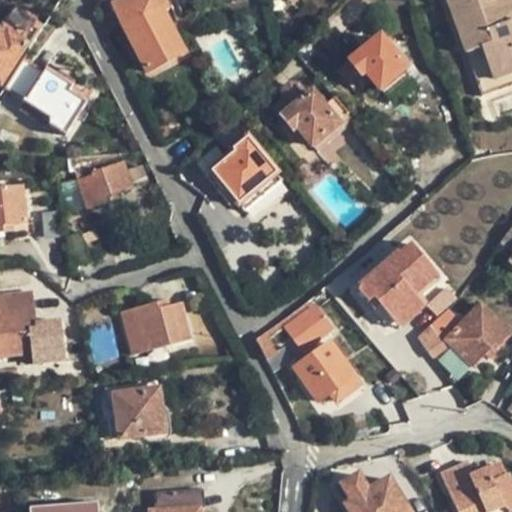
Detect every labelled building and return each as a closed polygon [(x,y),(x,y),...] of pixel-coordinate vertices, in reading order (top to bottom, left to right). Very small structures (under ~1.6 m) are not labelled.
[(124,0),(112,6),(146,72),(181,54),(161,13),(166,11),(161,0),(124,0)] [(191,8),(187,0),(174,0),(180,13),(191,8)] [(496,78),(511,72),(511,13),(507,0),(449,0),(468,52),(484,46),(496,78)] [(38,34),(43,25),(11,5),(4,15),(38,34)] [(0,85),(3,87),(21,59),(38,34),(4,15),(0,20),(0,85)] [(379,89),(381,87),(403,68),(404,68),(379,36),(337,70),(342,77),(354,68),(359,75),(364,71),(379,89)] [(511,84),(511,72),(496,78),(484,46),(468,52),(484,95),(511,84)] [(42,72),(21,59),(3,87),(23,101),(22,103),(49,120),(46,125),(63,136),(84,104),(68,93),(71,87),(58,77),(61,71),(49,64),(42,72)] [(409,76),(403,68),(381,87),(386,94),(409,76)] [(283,99),(292,108),(306,96),(297,86),(289,86),(284,90),(284,92),(283,99)] [(354,122),(334,97),(323,106),(311,92),(306,96),(292,108),(282,116),(292,129),(296,127),(311,146),(313,144),(318,151),(354,122)] [(44,128),(46,125),(49,120),(22,103),(17,112),(44,128)] [(238,205),(275,174),(246,138),(231,150),(233,152),(204,176),(217,192),(222,187),(238,205)] [(130,189),(129,183),(125,171),(122,161),(117,163),(115,157),(84,166),(72,170),(85,210),(106,202),(104,198),(130,189)] [(140,167),(125,171),(129,183),(144,177),(140,167)] [(280,181),(275,174),(238,205),(243,211),(280,181)] [(0,233),(2,233),(1,226),(11,225),(26,224),(21,187),(0,188),(0,233)] [(511,224),(498,243),(511,254),(511,255),(507,263),(511,267),(511,224)] [(79,235),(66,238),(71,266),(88,260),(79,235)] [(355,286),(367,300),(371,296),(379,305),(394,322),(418,300),(413,295),(436,274),(411,245),(400,254),(397,250),(355,286)] [(253,272),(239,283),(252,303),(254,302),(261,311),(273,303),(253,272)] [(31,292),(0,294),(0,357),(29,356),(30,364),(64,362),(60,322),(34,323),(31,292)] [(374,308),(379,305),(371,296),(367,300),(374,308)] [(168,298),(154,302),(157,310),(170,307),(168,298)] [(424,307),(418,300),(394,322),(399,328),(424,307)] [(157,310),(154,302),(119,313),(132,355),(190,339),(180,304),(170,307),(157,310)] [(305,302),(264,331),(268,340),(288,326),(310,309),(305,302)] [(492,343),(496,348),(510,334),(478,303),(459,324),(444,338),(450,344),(471,365),(483,353),(492,343)] [(310,309),(288,326),(296,337),(305,331),(309,337),(315,333),(319,338),(331,329),(314,306),(310,309)] [(444,338),(459,324),(445,311),(416,339),(432,361),(450,344),(444,338)] [(275,354),(273,350),(268,340),(264,331),(254,338),(265,359),(275,354)] [(329,395),(342,386),(354,377),(329,342),(293,368),(317,403),(329,395)] [(487,357),(496,348),(492,343),(483,353),(487,357)] [(275,354),(281,367),(294,358),(283,344),(273,350),(275,354)] [(265,359),(272,373),(281,367),(275,354),(265,359)] [(155,382),(103,389),(106,414),(115,414),(118,438),(162,432),(155,382)] [(347,393),(342,386),(329,395),(334,401),(347,393)] [(456,511),(493,511),(504,507),(508,511),(507,511),(511,511),(511,481),(502,474),(491,479),(486,466),(472,472),(467,461),(439,475),(456,511)] [(497,462),(486,466),(491,479),(502,474),(497,462)] [(348,511),(409,511),(388,480),(366,491),(356,476),(341,484),(352,501),(344,506),(348,511)] [(201,511),(201,508),(204,507),(203,490),(155,492),(157,509),(148,510),(147,511),(201,511)] [(98,511),(97,499),(28,505),(28,511),(98,511)]
